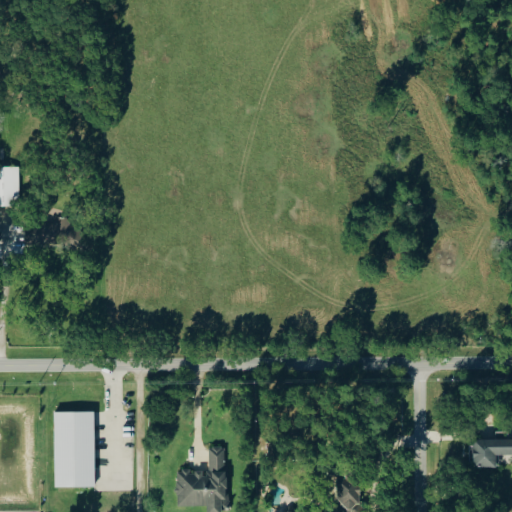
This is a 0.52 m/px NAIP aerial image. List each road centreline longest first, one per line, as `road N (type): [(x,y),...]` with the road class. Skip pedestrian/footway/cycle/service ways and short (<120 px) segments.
road 1 (tertiary): [(0,365),(511,364)]
road 2 (residential): [(421,365),(421,511)]
